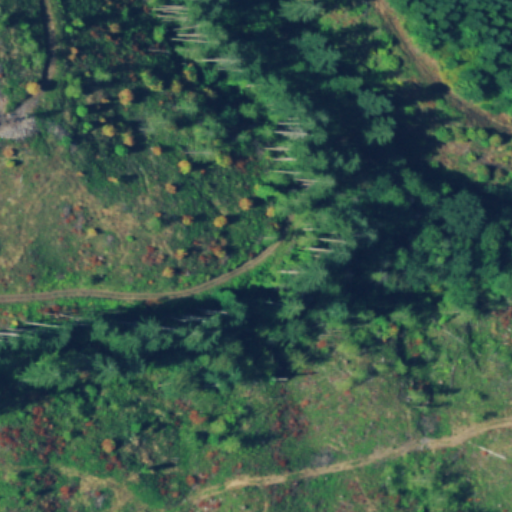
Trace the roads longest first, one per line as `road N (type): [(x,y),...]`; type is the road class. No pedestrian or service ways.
road 1 (track): [(43,0),(43,69),(0,116),(33,295),(224,284),(283,252),(329,188),(378,168),(412,166)]
road 2 (track): [(18,466),(54,466),(172,509),(243,478),(277,478),(511,421)]
road 3 (track): [(511,129),(467,103),(380,0)]
road 4 (track): [(511,198),(412,166),(354,116)]
